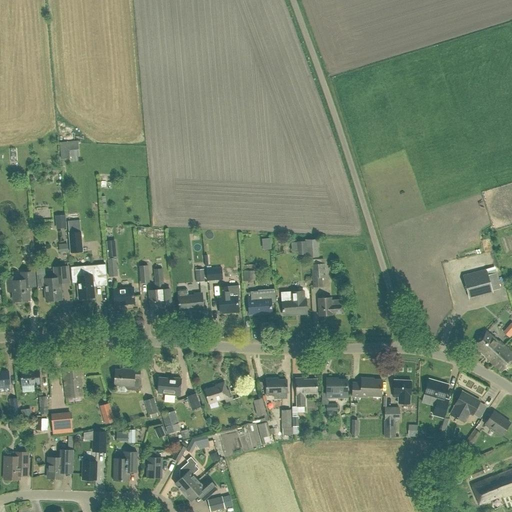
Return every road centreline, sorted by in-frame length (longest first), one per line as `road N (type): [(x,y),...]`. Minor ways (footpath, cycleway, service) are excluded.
road 1 (unclassified): [(402,348),(106,336),(0,340)]
road 2 (unclassified): [(402,348),(402,322),(293,0)]
